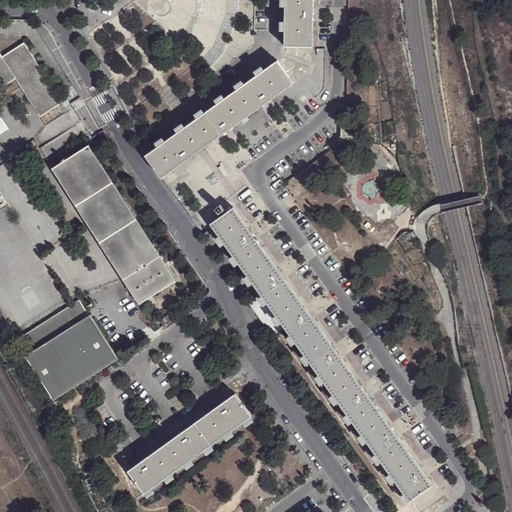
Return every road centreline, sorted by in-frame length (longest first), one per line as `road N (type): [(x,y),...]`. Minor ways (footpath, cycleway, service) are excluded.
road 1 (residential): [(450,511),(466,501),(470,480),(252,169),(332,107),(338,0)]
road 2 (unclassified): [(0,9),(35,11),(56,26),(211,267),(226,303)]
road 3 (unclassified): [(226,303),(251,361),(362,511)]
road 4 (residential): [(226,303),(109,378),(111,400),(133,433)]
